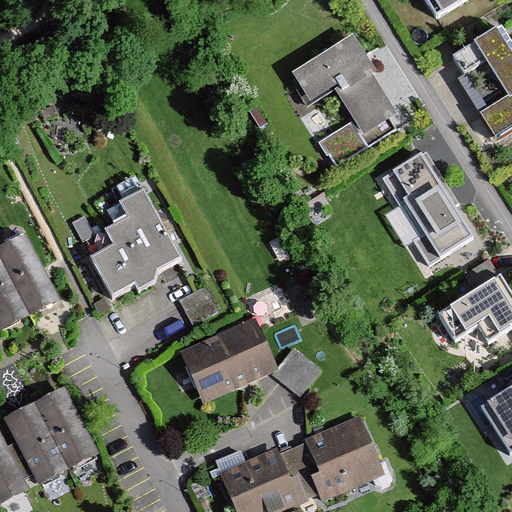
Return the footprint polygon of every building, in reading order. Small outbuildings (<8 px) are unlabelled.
[(417,0),(432,24),(472,1),(471,0),(417,0)] [(384,77),(357,35),(287,80),(308,113),(338,94),(373,148),(397,133),(390,123),(398,118),(375,83),(384,77)] [(511,68),(491,35),(464,52),(498,106),(475,120),(491,146),(511,132),(511,68)] [(370,150),(353,123),(320,144),(337,170),(370,150)] [(480,241),(426,152),(383,178),(402,209),(408,205),(426,235),(416,241),(433,269),(480,241)] [(174,267),(138,197),(114,210),(123,225),(99,237),(108,254),(87,265),(106,303),(118,297),(131,290),(134,297),(145,292),(156,286),(152,279),(164,272),(174,267)] [(52,306),(18,240),(0,249),(0,332),(11,327),(38,314),(52,306)] [(511,290),(493,259),(466,275),(478,294),(440,317),(457,345),(481,331),(490,347),(511,335),(511,290)] [(205,288),(180,301),(195,327),(219,314),(205,288)] [(268,377),(248,329),(176,359),(196,407),(268,377)] [(318,374),(292,355),(274,380),(299,399),(318,374)] [(511,460),(511,391),(477,413),(507,463),(511,460)] [(92,458),(57,394),(44,401),(16,415),(0,424),(35,488),(92,458)] [(379,478),(355,421),(301,444),(314,473),(305,476),(317,504),(379,478)] [(0,504),(21,494),(0,452),(0,504)] [(283,484),(271,455),(218,476),(231,511),(291,511),(306,506),(295,479),(283,484)]
